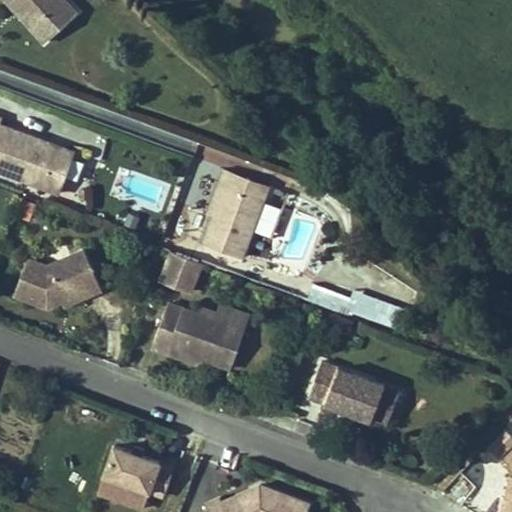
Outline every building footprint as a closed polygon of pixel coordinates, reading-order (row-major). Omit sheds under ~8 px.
[(0,0),(0,1),(19,22),(41,0),(0,0)] [(0,156),(33,169),(48,127),(0,109),(0,156)] [(210,139),(165,124),(160,138),(168,141),(157,176),(148,201),(186,213),(210,139)] [(168,141),(160,138),(148,172),(157,176),(168,141)] [(74,155),(66,174),(83,181),(91,162),(74,155)] [(196,240),(242,257),(272,182),(226,164),(196,240)] [(264,199),(255,231),(273,235),(281,204),(264,199)] [(26,247),(14,283),(49,295),(63,287),(84,275),(87,281),(102,273),(82,234),(46,253),(26,247)] [(87,281),(84,275),(63,287),(66,292),(87,281)] [(307,297),(392,327),(399,306),(314,276),(307,297)] [(247,309),(170,284),(156,329),(172,334),(174,328),(198,336),(206,332),(210,340),(235,348),(247,309)] [(206,332),(198,336),(202,344),(210,340),(206,332)] [(325,346),(312,381),(376,404),(377,400),(387,372),(388,368),(325,346)] [(401,377),(387,372),(377,400),(391,405),(401,377)] [(501,439),(511,427),(511,415),(507,411),(490,429),(501,439)] [(511,467),(510,480),(506,511),(511,511),(511,434),(503,444),(511,452),(511,467)] [(167,496),(177,466),(116,446),(106,476),(167,496)] [(241,493),(239,489),(219,500),(216,495),(201,503),(205,511),(302,511),(308,496),(257,479),(246,485),(248,489),(241,493)] [(248,489),(246,485),(239,489),(241,493),(248,489)]
